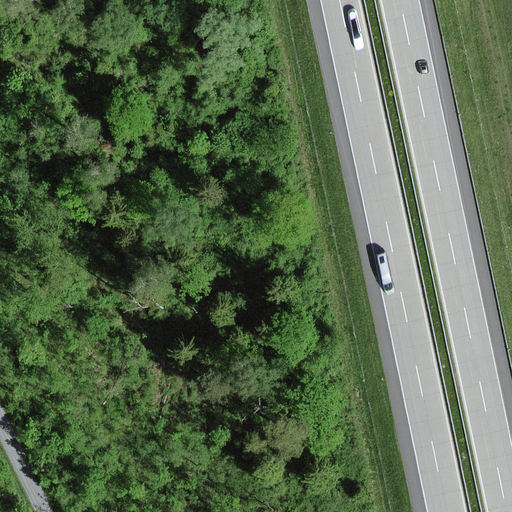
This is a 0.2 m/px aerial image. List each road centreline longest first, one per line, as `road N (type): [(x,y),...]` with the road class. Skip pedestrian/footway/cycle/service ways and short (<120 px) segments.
road 1 (motorway): [(340,0),(445,511)]
road 2 (motorway): [(504,511),(399,0)]
road 3 (track): [(0,393),(54,511)]
